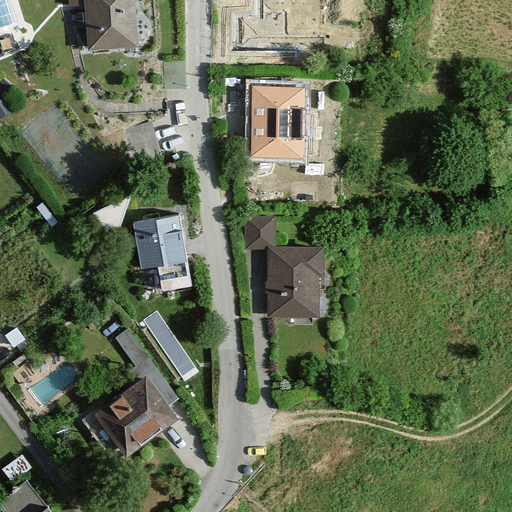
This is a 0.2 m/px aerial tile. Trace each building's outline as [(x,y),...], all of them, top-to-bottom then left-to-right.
[(0,0),(0,30),(13,29),(10,0),(0,0)] [(134,0),(85,0),(85,42),(134,43),(134,0)] [(308,0),(257,0),(257,51),(308,51),(308,0)] [(303,84),(252,83),(251,153),(302,154),(303,84)] [(178,213),(129,222),(137,266),(186,258),(178,213)] [(275,216),(247,216),(247,251),(268,251),(268,313),(317,313),(317,242),(275,242),(275,216)] [(147,374),(93,412),(124,455),(177,417),(147,374)]
